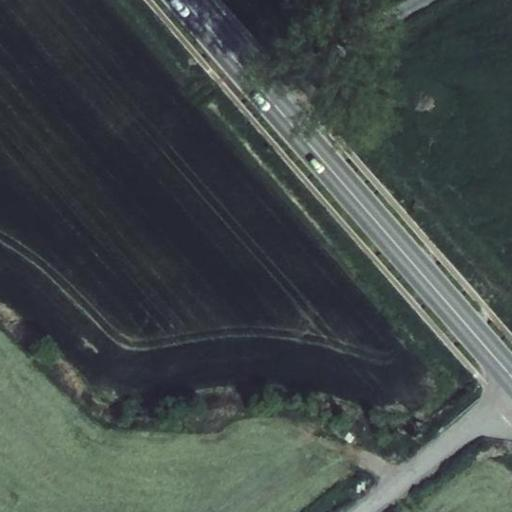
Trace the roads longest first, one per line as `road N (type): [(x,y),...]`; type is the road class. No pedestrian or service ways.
road 1 (primary): [(511,376),(184,0)]
road 2 (track): [(265,93),(422,0)]
